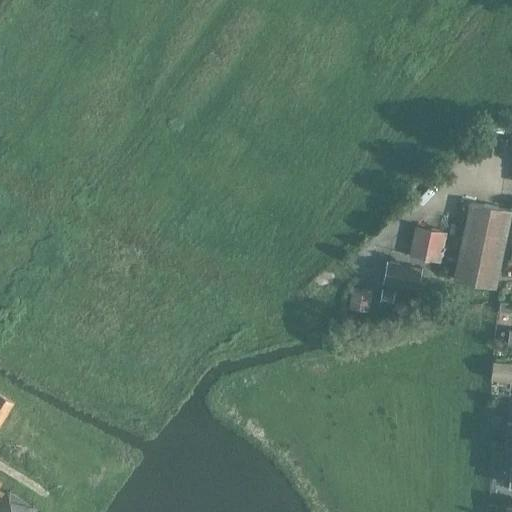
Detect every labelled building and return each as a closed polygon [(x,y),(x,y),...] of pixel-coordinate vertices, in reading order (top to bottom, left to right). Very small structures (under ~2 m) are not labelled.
[(465,227),(454,278),(496,287),(507,236),(511,211),(511,210),(471,202),(465,227)] [(440,262),(447,232),(415,225),(408,254),(440,262)] [(423,268),(387,261),(382,282),(418,289),(423,268)] [(352,286),(352,287),(348,307),(370,311),(374,290),(352,286)] [(395,290),(382,288),(380,300),(393,302),(395,290)] [(498,300),(497,312),(509,313),(510,301),(498,300)] [(511,363),(492,362),(490,380),(497,380),(495,393),(511,394),(511,363)] [(0,424),(14,401),(0,393),(0,424)] [(0,484),(1,482),(0,481),(0,511),(33,511),(37,507),(7,489),(5,492),(0,488),(0,484)]
